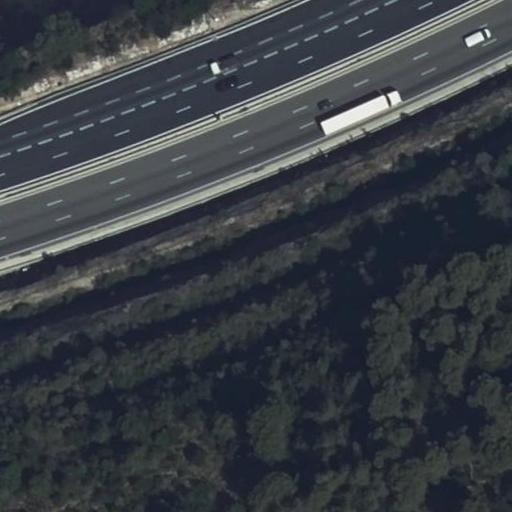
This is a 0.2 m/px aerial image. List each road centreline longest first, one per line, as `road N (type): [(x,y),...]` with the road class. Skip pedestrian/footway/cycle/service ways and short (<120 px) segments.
road 1 (motorway): [(0,229),(346,100),(511,24)]
road 2 (motorway): [(421,0),(310,51),(0,168)]
